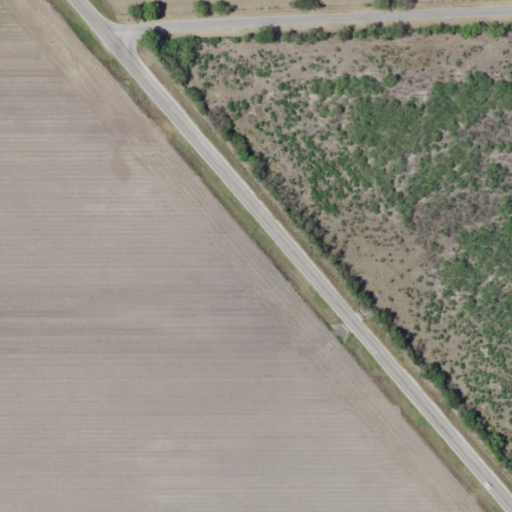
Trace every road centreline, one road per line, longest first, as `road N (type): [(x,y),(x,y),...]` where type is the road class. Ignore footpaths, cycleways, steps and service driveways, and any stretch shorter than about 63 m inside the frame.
road 1 (tertiary): [(77,0),(511,508)]
road 2 (residential): [(107,35),(511,11)]
